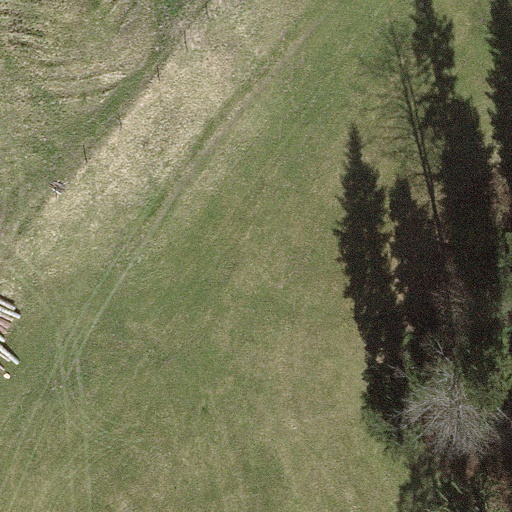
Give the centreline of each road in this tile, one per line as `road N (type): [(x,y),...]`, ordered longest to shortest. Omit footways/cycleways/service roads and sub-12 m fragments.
road 1 (track): [(0,448),(158,210),(335,0)]
road 2 (track): [(0,238),(157,59)]
